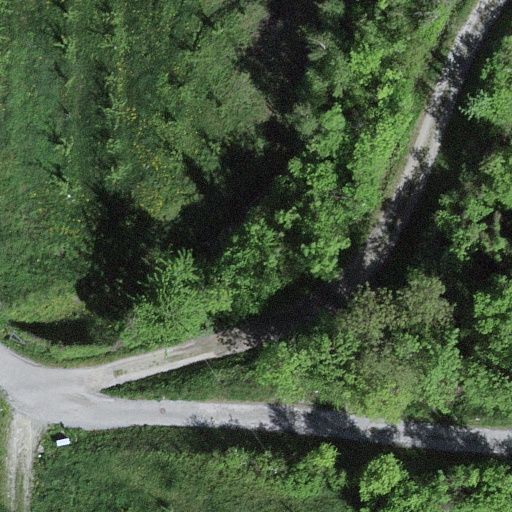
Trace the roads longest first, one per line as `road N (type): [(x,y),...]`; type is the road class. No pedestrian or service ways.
road 1 (track): [(506,0),(454,61),(411,204),(369,287),(331,322),(266,344),(35,394)]
road 2 (track): [(511,436),(78,407),(35,394)]
